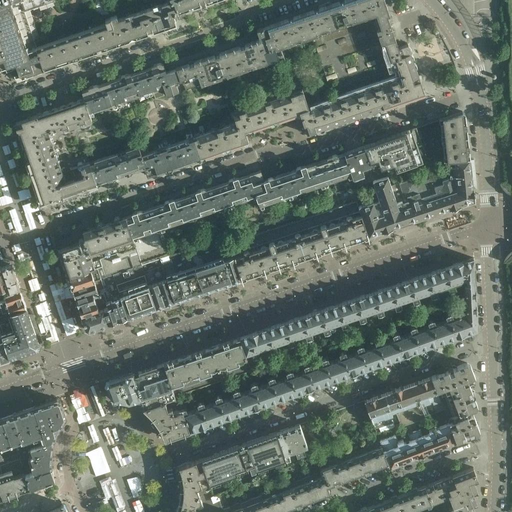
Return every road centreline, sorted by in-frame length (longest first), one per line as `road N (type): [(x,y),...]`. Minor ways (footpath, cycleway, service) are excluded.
road 1 (residential): [(0,389),(490,222)]
road 2 (residential): [(0,243),(263,152),(304,149),(479,93)]
road 3 (residential): [(191,446),(492,344)]
road 4 (residential): [(0,101),(239,21),(276,0)]
road 5 (residential): [(309,511),(497,440)]
road 6 (unclassified): [(490,222),(479,93)]
road 7 (unclassified): [(492,344),(490,222)]
